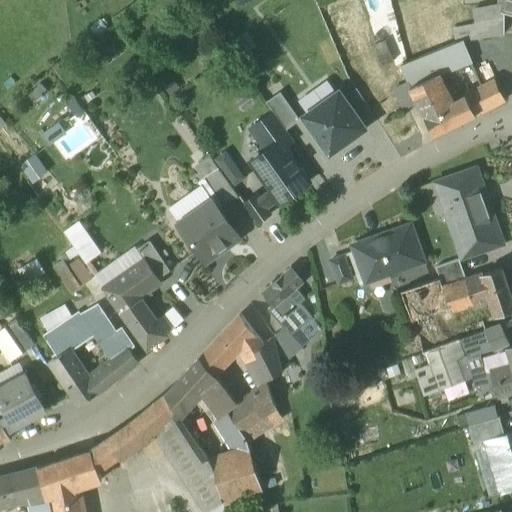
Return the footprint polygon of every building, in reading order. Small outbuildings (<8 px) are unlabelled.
[(511,0),(505,0),(506,0),(502,0),(500,0),(499,5),(498,12),(505,13),(511,14),(511,0)] [(499,5),(473,11),(475,26),(473,26),(473,27),(454,32),(457,45),(462,44),(463,45),(506,37),(505,13),(498,12),(499,5)] [(431,49),(448,41),(442,26),(424,33),(431,49)] [(462,45),(407,67),(414,88),(435,78),(436,78),(462,66),(469,64),(462,45)] [(472,72),(469,64),(462,66),(474,93),(482,89),(472,72)] [(435,78),(414,88),(421,101),(441,91),(435,78)] [(474,93),(452,103),(452,104),(463,124),(504,104),(504,100),(495,83),(482,89),(474,93)] [(356,89),(344,98),(358,119),(370,111),(356,89)] [(441,91),(421,101),(438,136),(463,124),(452,104),(452,103),(445,89),(441,91)] [(339,91),(303,117),(330,154),(343,144),(344,146),(353,140),(352,138),(365,129),(358,119),(344,98),(339,91)] [(280,93),(266,103),(273,113),(285,131),(299,121),(280,93)] [(63,161),(101,135),(82,107),(44,133),(63,161)] [(273,113),(250,129),(266,152),(279,142),(283,148),(293,142),(285,131),(273,113)] [(283,148),(279,142),(266,152),(252,162),(280,202),(308,183),(283,148)] [(30,181),(46,173),(36,155),(20,163),(30,181)] [(239,198),(218,169),(205,179),(224,206),(239,198)] [(475,169),(435,183),(447,218),(453,216),(466,257),(501,245),(475,169)] [(269,215),(255,196),(243,204),(257,224),(269,215)] [(215,204),(181,228),(205,262),(239,238),(215,204)] [(410,225),(352,246),(366,284),(424,264),(410,225)] [(100,260),(79,227),(63,237),(78,261),(65,269),(67,272),(58,278),(70,298),(83,290),(93,284),(84,270),(100,260)] [(169,271),(149,242),(136,251),(143,260),(145,259),(159,278),(169,271)] [(343,256),(330,261),(338,283),(351,279),(343,256)] [(156,321),(141,300),(149,294),(147,291),(161,281),(159,278),(145,259),(143,260),(103,289),(145,348),(169,331),(160,318),(156,321)] [(36,260),(17,268),(23,281),(42,273),(36,260)] [(459,260),(436,267),(439,279),(443,288),(465,280),(459,260)] [(511,293),(504,268),(465,280),(471,300),(473,307),(493,300),(498,315),(511,310),(511,293)] [(290,269),(263,293),(273,305),(274,306),(295,289),(302,283),(290,269)] [(465,280),(443,288),(450,307),(471,300),(465,280)] [(295,289),(274,306),(273,305),(267,310),(283,329),(290,336),(291,336),(311,318),(299,304),(304,300),(295,289)] [(111,362),(130,349),(134,347),(122,328),(116,332),(98,304),(80,316),(78,313),(71,318),(48,333),(43,336),(57,358),(71,348),(72,350),(94,336),(111,362)] [(40,321),(48,333),(71,318),(63,306),(40,321)] [(170,310),(160,318),(169,331),(179,323),(170,310)] [(254,333),(240,316),(200,358),(211,372),(236,346),(247,359),(261,348),(254,333)] [(15,320),(4,328),(23,355),(34,346),(15,320)] [(499,324),(485,331),(485,332),(493,350),(507,344),(499,324)] [(283,329),(273,337),(281,366),(302,348),(291,336),(290,336),(283,329)] [(462,340),(459,341),(465,356),(466,359),(493,350),(485,332),(462,340)] [(261,348),(247,359),(259,385),(283,373),(281,366),(273,337),(261,348)] [(459,341),(425,354),(430,367),(418,372),(425,396),(463,381),(455,359),(465,356),(459,341)] [(72,350),(71,348),(57,358),(47,364),(77,408),(101,393),(90,377),(72,350)] [(130,349),(111,362),(90,377),(101,393),(138,362),(130,349)] [(200,358),(169,392),(184,407),(194,397),(202,396),(212,409),(230,395),(211,372),(200,358)] [(479,359),(468,364),(481,398),(493,393),(479,359)] [(511,368),(490,374),(498,399),(511,394),(511,368)] [(26,376),(0,390),(0,417),(8,432),(45,411),(26,376)] [(267,386),(237,403),(227,411),(242,433),(276,411),(267,386)] [(184,407),(169,392),(165,395),(178,414),(184,407)] [(165,395),(129,425),(140,444),(165,424),(205,488),(206,489),(217,484),(212,466),(209,461),(178,414),(165,395)] [(230,395),(212,409),(219,417),(214,422),(233,453),(248,448),(246,439),(245,438),(242,433),(227,411),(237,403),(230,395)] [(0,417),(0,442),(12,439),(8,432),(0,417)] [(500,417),(469,426),(475,447),(489,442),(489,441),(505,436),(500,417)] [(129,425),(92,451),(93,453),(107,498),(127,491),(117,461),(120,459),(126,455),(140,444),(129,425)] [(511,433),(505,436),(489,441),(489,442),(505,494),(511,491),(511,433)] [(233,453),(209,461),(212,466),(217,484),(222,503),(261,491),(248,448),(233,453)] [(93,453),(38,469),(46,494),(48,497),(49,498),(54,496),(54,500),(55,509),(80,505),(77,488),(101,480),(93,453)] [(38,469),(0,479),(0,482),(7,505),(33,497),(46,494),(38,469)] [(53,511),(52,505),(49,498),(48,497),(46,494),(33,497),(35,511),(53,511)]
